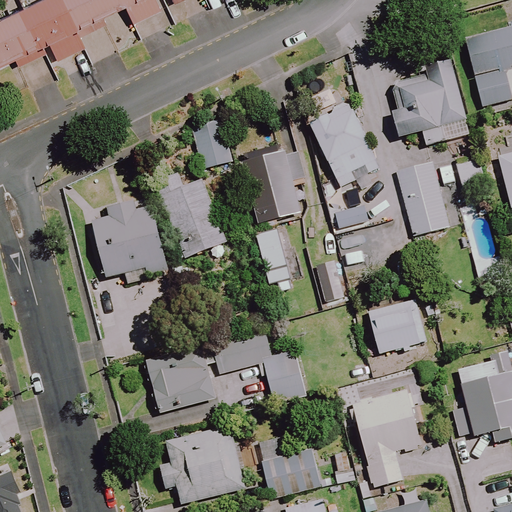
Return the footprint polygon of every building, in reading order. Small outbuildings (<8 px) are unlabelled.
[(26,46),(23,39),(36,33),(44,51),(71,38),(66,27),(94,14),(90,7),(104,0),(112,0),(118,13),(146,0),(0,0),(0,49),(3,48),(6,56),(26,46)] [(511,68),(511,29),(464,41),(481,109),(511,101),(504,71),(511,68)] [(457,91),(451,63),(424,69),(426,77),(390,84),(397,113),(391,114),(397,141),(421,135),(424,148),(445,143),(442,128),(464,124),(457,91)] [(331,93),(315,99),(320,114),(337,108),(331,93)] [(377,173),(348,108),(310,125),(339,190),(355,183),(351,174),(364,169),(368,177),(377,173)] [(230,165),(220,124),(192,131),(202,172),(230,165)] [(511,156),(483,162),(487,181),(502,178),(510,211),(511,210),(511,138),(508,140),(511,156)] [(277,295),(292,292),(289,281),(299,278),(293,252),(283,255),(275,222),(299,216),(292,188),(305,185),(296,151),(242,164),(257,226),(253,227),(268,289),(275,287),(277,295)] [(482,186),(476,162),(456,167),(462,191),(482,186)] [(447,229),(431,166),(397,174),(413,238),(447,229)] [(217,218),(235,211),(224,183),(205,190),(202,181),(196,183),(191,168),(154,183),(184,262),(227,245),(217,218)] [(321,203),(307,207),(313,232),(327,228),(321,203)] [(131,214),(128,205),(89,216),(107,280),(124,276),(127,286),(168,275),(150,209),(131,214)] [(369,229),(363,208),(333,216),(339,238),(369,229)] [(110,360),(111,363),(170,347),(165,329),(158,330),(149,295),(126,302),(125,298),(96,306),(107,346),(101,348),(104,361),(110,360)] [(422,345),(412,302),(367,313),(378,356),(422,345)] [(223,374),(256,367),(259,379),(266,378),(272,406),(304,399),(294,353),(270,359),(265,334),(217,345),(223,374)] [(209,380),(201,349),(146,363),(160,416),(216,401),(213,391),(222,388),(220,377),(209,380)] [(466,408),(450,412),(457,439),(473,434),(475,439),(491,434),(494,446),(511,441),(511,376),(507,357),(457,371),(466,408)] [(401,483),(394,453),(402,451),(403,455),(420,450),(407,393),(347,408),(352,426),(357,425),(372,490),(401,483)] [(239,471),(253,467),(247,442),(233,446),(228,429),(166,444),(172,465),(164,467),(169,488),(177,486),(182,506),(244,491),(239,471)] [(311,452),(280,459),(262,463),(270,503),(320,492),(311,452)] [(348,452),(329,457),(337,486),(355,481),(348,452)] [(367,482),(358,485),(365,511),(374,508),(367,482)] [(357,488),(341,492),(345,511),(346,511),(362,508),(357,488)] [(427,511),(426,504),(418,505),(414,490),(388,496),(392,511),(387,511),(427,511)] [(322,511),(320,502),(285,510),(285,511),(322,511)]
